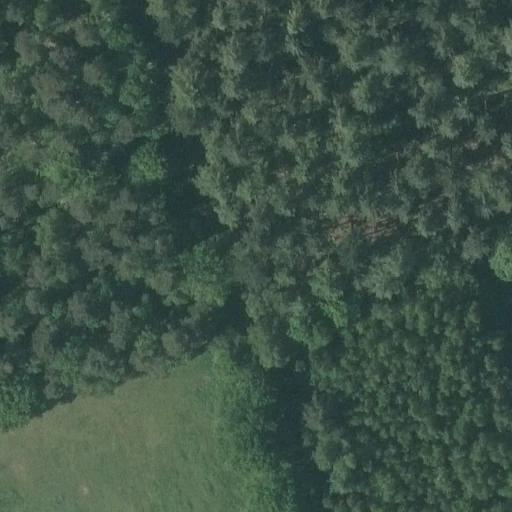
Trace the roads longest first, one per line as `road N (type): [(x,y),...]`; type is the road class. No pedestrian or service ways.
road 1 (track): [(135,0),(300,511)]
road 2 (track): [(236,315),(511,233)]
